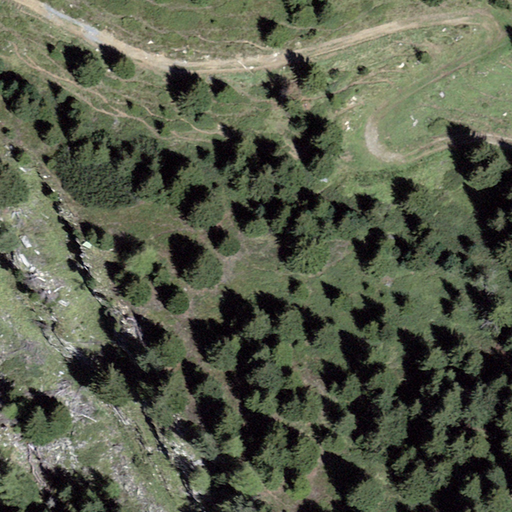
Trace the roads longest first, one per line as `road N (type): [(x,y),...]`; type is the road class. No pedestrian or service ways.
road 1 (track): [(501,27),(474,12),(296,60),(186,67),(14,0)]
road 2 (track): [(511,143),(443,140),(390,160),(372,133),(396,102),(501,27)]
